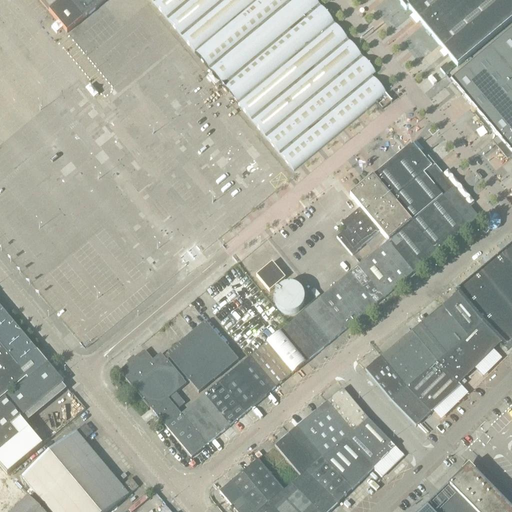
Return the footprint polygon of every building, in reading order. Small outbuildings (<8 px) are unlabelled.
[(38,0),(59,25),(63,28),(67,33),(82,20),(106,0),(38,0)] [(307,0),(150,0),(215,78),(293,171),(345,128),(382,97),(368,80),(372,77),(307,0)] [(379,0),(389,10),(400,0),(379,0)] [(511,0),(400,0),(389,10),(398,21),(426,55),(445,77),(511,20),(511,0)] [(477,61),(451,83),(471,108),(471,109),(470,111),(471,113),(473,114),(474,114),(475,114),(476,114),(474,116),(490,134),(492,132),(497,138),(492,143),(507,161),(511,157),(511,31),(484,55),(477,61)] [(93,99),(98,95),(98,94),(90,85),(88,86),(85,89),(93,99)] [(373,177),(411,223),(442,197),(423,175),(431,168),(412,144),(373,177)] [(423,175),(442,197),(468,228),(478,219),(453,188),(434,166),(431,168),(423,175)] [(355,203),(342,214),(367,244),(381,233),(388,242),(396,235),(411,223),(373,177),(353,193),(350,196),(355,203)] [(442,197),(411,223),(437,253),(468,228),(442,197)] [(502,225),(495,211),(483,217),(490,231),(502,225)] [(437,253),(411,223),(396,235),(422,266),(437,253)] [(388,242),(381,248),(406,279),(422,266),(396,235),(388,242)] [(457,294),(483,324),(501,343),(508,350),(511,346),(511,243),(455,291),(457,294)] [(358,267),(383,298),(406,279),(381,248),(358,267)] [(256,276),(269,292),(285,279),(272,263),(256,276)] [(358,267),(350,274),(376,305),(383,298),(358,267)] [(350,274),(319,300),(345,330),(376,305),(350,274)] [(303,306),(303,305),(304,304),(304,302),(304,301),(304,299),(304,298),(303,296),(303,295),(302,293),(301,292),(300,290),(299,289),(298,288),(297,287),(295,287),(294,286),(293,286),(291,285),(290,285),(288,285),(286,285),(285,286),(283,287),(282,287),(281,288),(280,289),(278,290),(277,291),(276,293),(276,294),(275,296),(275,297),(275,298),(275,299),(274,300),(275,301),(275,302),(275,303),(275,304),(276,306),(276,307),(277,308),(278,309),(279,310),(280,311),(281,312),(282,313),(283,313),(285,314),(286,314),(287,315),(289,315),(290,315),(291,315),(293,314),(294,314),(295,314),(296,313),(298,312),(299,311),(301,310),(301,309),(302,307),(303,306)] [(457,294),(442,306),(467,337),(483,324),(457,294)] [(319,300),(317,301),(304,312),(329,343),(345,330),(319,300)] [(467,337),(442,306),(411,332),(437,363),(467,337)] [(0,308),(0,345),(10,358),(6,362),(13,371),(17,368),(18,368),(37,352),(37,351),(36,352),(0,308)] [(304,312),(289,325),(314,356),(329,343),(304,312)] [(119,372),(153,413),(168,400),(177,411),(185,404),(176,393),(189,382),(198,393),(238,361),(205,322),(155,364),(144,351),(135,359),(133,358),(128,362),(129,364),(119,372)] [(483,324),(467,337),(437,363),(458,385),(501,343),(483,324)] [(289,325),(281,332),(306,362),(314,356),(289,325)] [(281,332),(265,344),(291,375),(306,362),(281,332)] [(380,358),(406,388),(437,363),(411,332),(380,358)] [(276,388),(291,375),(265,344),(250,357),(276,388)] [(0,400),(26,379),(28,381),(47,364),(37,352),(18,368),(17,368),(13,371),(6,362),(10,358),(0,345),(0,369),(1,371),(0,372),(0,400)] [(250,357),(219,383),(245,414),(276,388),(250,357)] [(406,388),(380,358),(365,371),(391,401),(406,388)] [(459,385),(458,385),(437,363),(406,388),(430,413),(459,385)] [(11,427),(64,383),(47,364),(28,381),(4,400),(0,403),(0,453),(19,437),(11,427)] [(245,414),(219,383),(204,396),(229,427),(245,414)] [(416,427),(430,413),(406,388),(391,401),(416,427)] [(368,420),(342,390),(327,403),(352,433),(368,420)] [(204,396),(181,415),(207,446),(229,427),(204,396)] [(153,413),(191,459),(207,446),(181,415),(177,411),(168,400),(153,413)] [(327,403),(296,428),(322,459),(345,440),(352,433),(327,403)] [(403,457),(395,448),(368,420),(352,433),(345,440),(373,469),(382,478),(403,457)] [(121,487),(119,484),(83,441),(92,433),(85,425),(22,478),(50,511),(108,511),(138,488),(131,479),(121,487)] [(158,434),(163,430),(160,425),(154,430),(158,434)] [(296,428),(288,435),(314,465),(322,459),(296,428)] [(306,472),(314,465),(288,435),(274,447),(300,477),(306,472)] [(345,440),(322,459),(352,490),(373,469),(345,440)] [(352,490),(322,459),(314,465),(306,472),(338,504),(352,490)] [(258,460),(242,473),(268,504),(283,491),(258,460)] [(511,511),(493,493),(470,469),(469,468),(462,474),(454,482),(443,492),(435,501),(423,511),(511,511)] [(291,484),(318,511),(329,511),(338,504),(306,472),(300,477),(291,484)] [(219,492),(235,511),(258,511),(268,504),(242,473),(219,492)] [(276,511),(318,511),(291,484),(283,491),(268,504),(276,511)] [(42,511),(28,497),(12,511),(42,511)]
